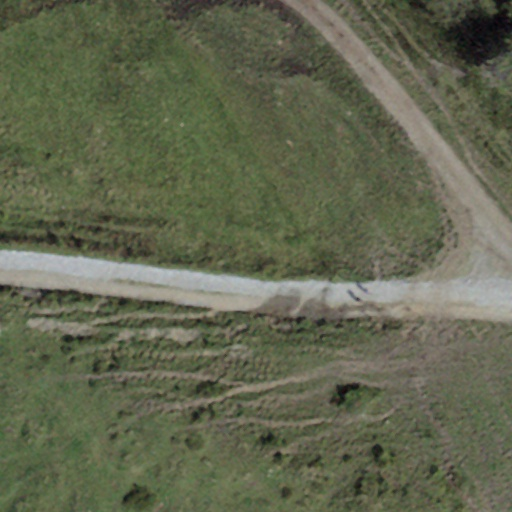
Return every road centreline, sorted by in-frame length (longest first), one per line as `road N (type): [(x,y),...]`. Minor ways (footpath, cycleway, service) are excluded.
road 1 (track): [(0,266),(347,302),(511,307)]
road 2 (track): [(511,258),(318,0)]
